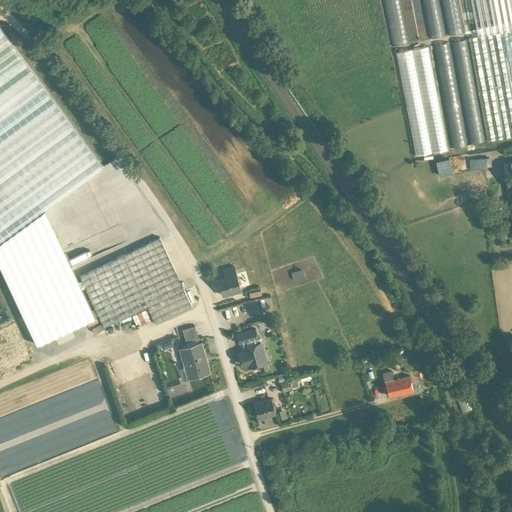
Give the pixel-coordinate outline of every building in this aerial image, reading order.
[(409,40),(424,37),(417,0),(381,0),(391,44),(409,40)] [(420,0),(428,37),(444,34),(437,0),(420,0)] [(437,0),(444,34),(462,30),(456,0),(437,0)] [(511,2),(465,11),(470,37),(511,29),(511,2)] [(102,167),(0,26),(0,242),(45,210),(102,167)] [(511,136),(511,29),(470,37),(449,41),(468,144),(511,136)] [(453,148),(468,144),(449,41),(433,44),(453,148)] [(428,45),(395,52),(416,153),(449,146),(428,45)] [(490,151),(468,152),(469,168),(490,167),(490,151)] [(511,160),(503,162),(507,186),(511,185),(511,160)] [(78,280),(45,210),(0,242),(0,266),(37,345),(95,317),(82,288),(85,286),(82,280),(78,280)] [(159,237),(79,274),(82,280),(85,286),(104,327),(147,307),(155,324),(192,307),(159,237)] [(235,267),(224,270),(226,277),(237,273),(235,267)] [(293,279),(303,276),(301,269),(291,272),(293,279)] [(226,277),(218,279),(222,295),(241,290),(237,273),(226,277)] [(195,326),(182,329),(186,343),(199,340),(195,326)] [(255,329),(237,334),(240,342),(255,338),(257,337),(255,329)] [(161,348),(173,344),(171,337),(159,340),(161,348)] [(255,338),(242,342),(244,351),(239,353),(242,364),(248,363),(249,366),(266,361),(261,342),(257,344),(255,338)] [(201,342),(180,348),(185,364),(182,365),(183,367),(181,367),(180,369),(183,379),(209,372),(201,342)] [(410,376),(394,380),(393,376),(384,378),(389,396),(413,391),(410,376)] [(290,380),(281,382),(283,391),(292,388),(290,380)] [(271,398),(254,403),(258,418),(276,413),(271,398)] [(270,426),(269,419),(259,421),(260,428),(270,426)] [(15,501),(18,511),(82,511),(78,497),(71,497),(69,501),(61,498),(63,494),(68,493),(67,488),(64,488),(59,486),(58,505),(57,509),(51,506),(52,510),(50,511),(48,507),(38,506),(36,499),(30,499),(31,503),(30,505),(21,505),(21,499),(17,499),(19,503),(15,501)]
